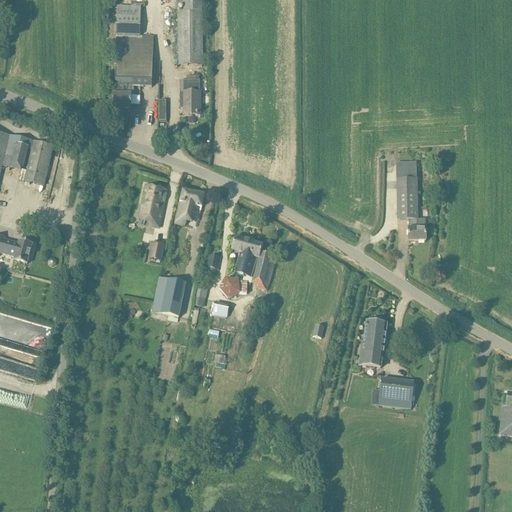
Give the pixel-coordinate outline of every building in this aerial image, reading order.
[(183,0),(183,12),(177,12),(178,67),(203,67),(202,0),(183,0)] [(131,109),(131,97),(134,97),(134,88),(152,89),(154,38),(140,37),(141,8),(117,8),(117,36),(115,86),(112,86),(113,96),(112,109),(131,109)] [(200,82),(199,82),(199,77),(187,77),(187,82),(180,82),(180,102),(183,101),(183,117),(201,117),(200,93),(200,82)] [(0,178),(3,168),(20,172),(23,169),(28,148),(9,143),(10,137),(0,134),(0,178)] [(33,142),(26,172),(22,171),(19,182),(24,183),(44,188),(54,147),(33,142)] [(397,222),(408,221),(408,230),(408,243),(426,243),(426,229),(425,220),(418,220),(417,180),(416,164),(396,164),(396,180),(397,222)] [(145,186),(139,220),(143,221),(143,223),(151,225),(150,229),(159,230),(161,222),(167,191),(145,186)] [(205,196),(182,190),(174,225),(185,228),(186,223),(192,225),(199,222),(205,196)] [(5,238),(0,236),(0,255),(15,259),(14,262),(27,266),(33,245),(19,242),(18,245),(4,241),(5,238)] [(242,283),(251,284),(258,260),(254,259),(255,255),(251,254),(255,244),(235,238),(231,252),(239,255),(234,274),(244,277),(242,283)] [(162,263),(165,247),(151,244),(148,260),(162,263)] [(258,260),(251,284),(251,285),(258,287),(257,290),(267,293),(276,259),(261,255),(264,246),(255,244),(251,254),(255,255),(254,259),(258,260)] [(206,269),(219,271),(221,259),(208,257),(206,269)] [(159,277),(152,314),(179,320),(186,285),(169,281),(170,280),(159,277)] [(226,279),(219,291),(229,302),(241,295),(239,281),(226,279)] [(200,290),(198,307),(206,308),(208,290),(200,290)] [(214,303),(213,317),(227,319),(228,305),(214,303)] [(260,312),(249,309),(242,334),(253,337),(260,312)] [(359,367),(360,367),(381,370),(382,361),(385,361),(387,342),(385,342),(387,326),(366,323),(364,339),(362,339),(360,359),(359,367)] [(312,338),(322,340),(324,328),(315,326),(312,338)] [(225,364),(226,357),(216,356),(214,372),(220,373),(220,370),(225,370),(226,364),(225,364)] [(381,379),(378,408),(411,411),(414,383),(381,379)] [(503,408),(502,416),(499,437),(511,438),(511,394),(507,394),(506,409),(503,408)]
